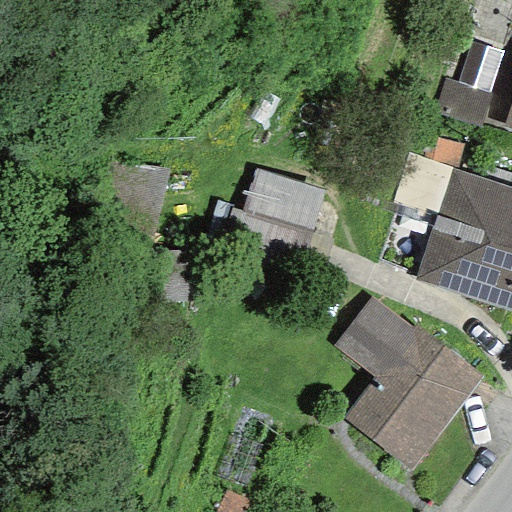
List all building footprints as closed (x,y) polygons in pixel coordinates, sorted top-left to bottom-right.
[(508,56),(470,43),(456,83),(443,79),(432,111),(482,129),(508,56)] [(511,97),(502,127),(511,130),(511,97)] [(257,168),(253,206),(320,211),(323,173),(257,168)] [(511,190),(450,170),(413,282),(511,313),(511,190)] [(370,296),(331,346),(373,380),(342,418),(409,472),(485,379),(416,323),(411,329),(370,296)]
